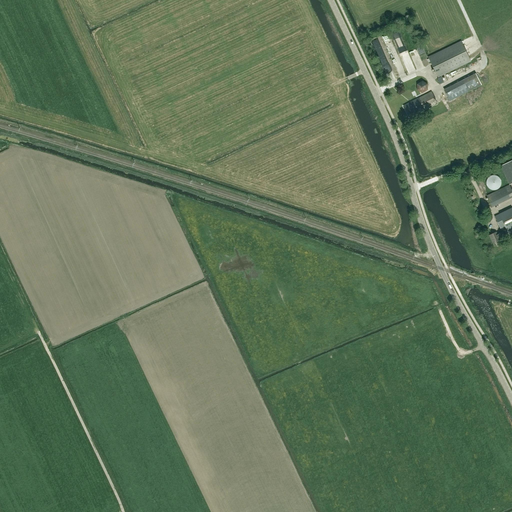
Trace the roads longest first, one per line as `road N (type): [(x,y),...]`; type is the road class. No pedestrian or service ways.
road 1 (tertiary): [(511,399),(431,249),(395,138),(329,0)]
road 2 (track): [(38,331),(124,511)]
